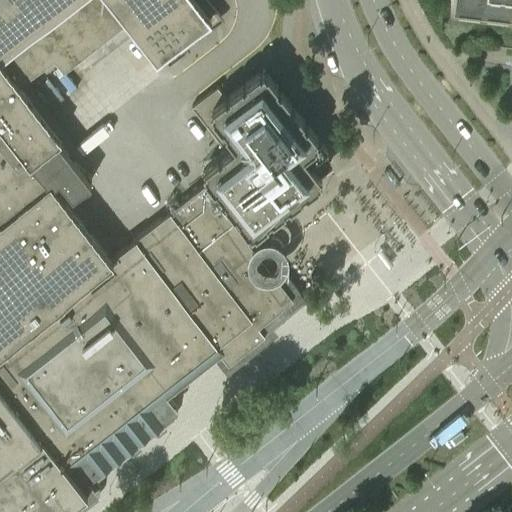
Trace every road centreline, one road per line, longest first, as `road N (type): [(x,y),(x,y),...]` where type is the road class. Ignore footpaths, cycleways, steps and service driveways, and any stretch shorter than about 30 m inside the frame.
road 1 (unclassified): [(335,0),(369,82),(465,211)]
road 2 (unclassified): [(511,203),(408,67),(373,0)]
road 3 (secondary): [(488,384),(324,511)]
road 4 (secondary): [(465,211),(498,303),(488,384)]
